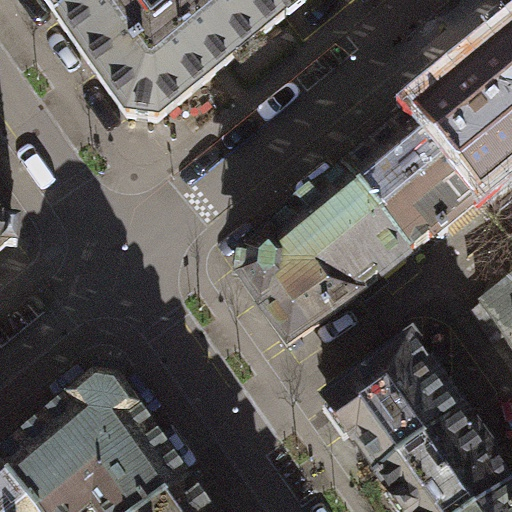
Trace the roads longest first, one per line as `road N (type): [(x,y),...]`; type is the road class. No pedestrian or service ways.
road 1 (residential): [(438,0),(121,258)]
road 2 (residential): [(121,258),(297,511)]
road 3 (residential): [(121,258),(0,82)]
road 4 (residential): [(121,258),(0,357)]
